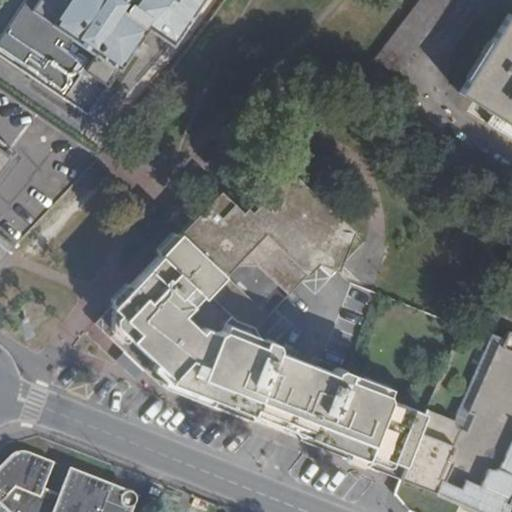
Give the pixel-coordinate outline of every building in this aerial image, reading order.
[(24,0),(0,33),(0,44),(86,106),(116,64),(117,65),(127,51),(135,56),(145,42),(137,35),(144,26),(166,43),(197,0),(24,0)] [(393,71),(448,0),(413,0),(371,55),(393,71)] [(511,125),(511,13),(505,10),(455,89),(511,125)] [(0,244),(8,234),(0,228),(0,154),(9,142),(0,134),(0,244)] [(275,436),(396,478),(423,415),(461,325),(457,323),(448,319),(342,278),(326,272),(337,261),(359,239),(286,175),(261,198),(253,208),(251,207),(241,217),(216,190),(94,319),(91,322),(156,385),(275,436)] [(423,415),(396,478),(474,511),(504,511),(511,495),(511,334),(502,330),(496,345),(492,344),(455,427),(423,415)] [(126,511),(131,502),(133,499),(133,494),(125,486),(65,463),(54,488),(41,483),(50,458),(26,447),(23,446),(8,450),(0,458),(0,511),(126,511)]
